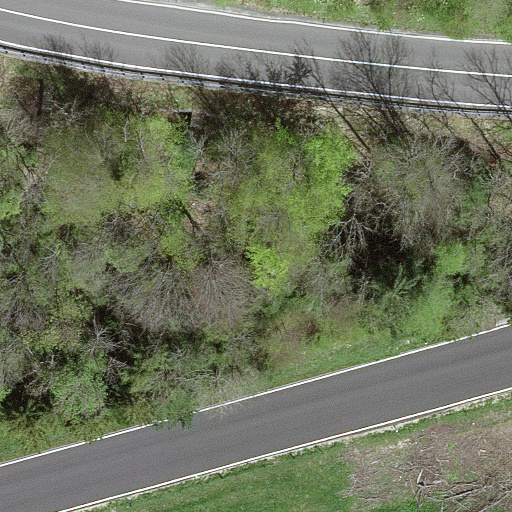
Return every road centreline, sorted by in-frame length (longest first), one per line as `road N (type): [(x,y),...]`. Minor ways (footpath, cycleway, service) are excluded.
road 1 (secondary): [(0,496),(511,358)]
road 2 (secondary): [(511,75),(141,37),(0,10)]
